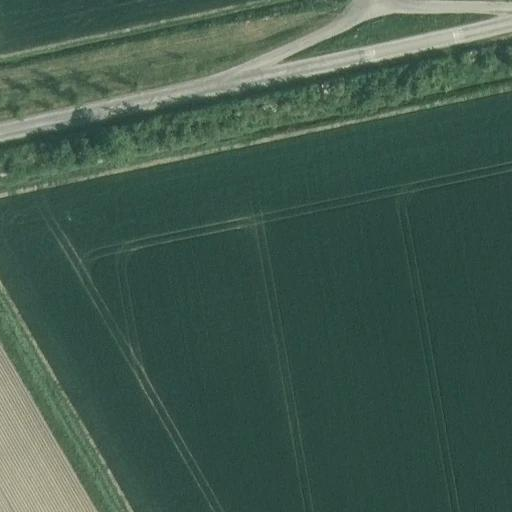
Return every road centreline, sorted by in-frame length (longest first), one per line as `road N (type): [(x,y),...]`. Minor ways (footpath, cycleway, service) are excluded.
road 1 (tertiary): [(246,73),(511,16)]
road 2 (tertiary): [(0,128),(246,73)]
road 3 (unclassified): [(368,0),(251,60),(246,73)]
